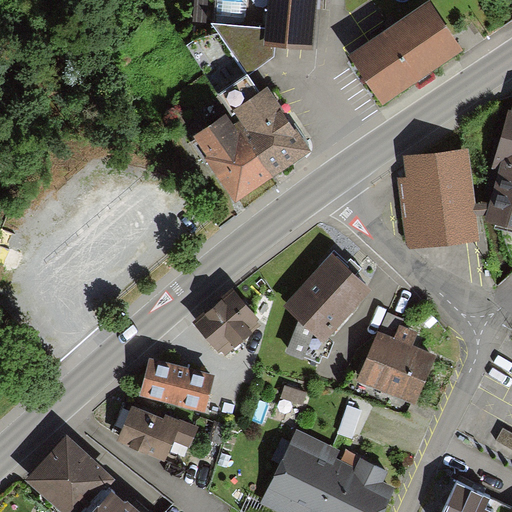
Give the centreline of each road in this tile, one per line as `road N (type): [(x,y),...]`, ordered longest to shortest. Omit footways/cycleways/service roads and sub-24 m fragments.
road 1 (secondary): [(0,456),(193,285),(326,184)]
road 2 (secondary): [(326,184),(511,61)]
road 3 (residential): [(481,325),(326,184)]
road 4 (residential): [(481,325),(469,372),(406,511)]
